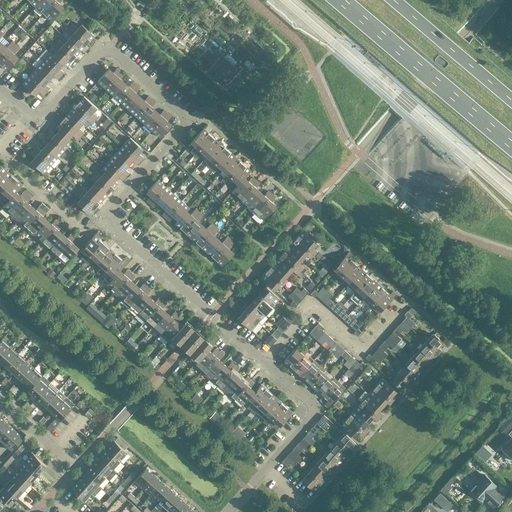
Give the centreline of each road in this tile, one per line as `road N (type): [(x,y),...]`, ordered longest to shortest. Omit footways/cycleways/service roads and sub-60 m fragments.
road 1 (residential): [(263,363),(106,219),(184,128),(183,112),(109,49),(38,118),(30,116)]
road 2 (trunk): [(339,0),(511,146)]
road 3 (residential): [(263,363),(313,308),(363,353),(409,302)]
road 4 (residential): [(227,511),(315,412),(263,363)]
road 5 (trunk): [(511,100),(393,0)]
